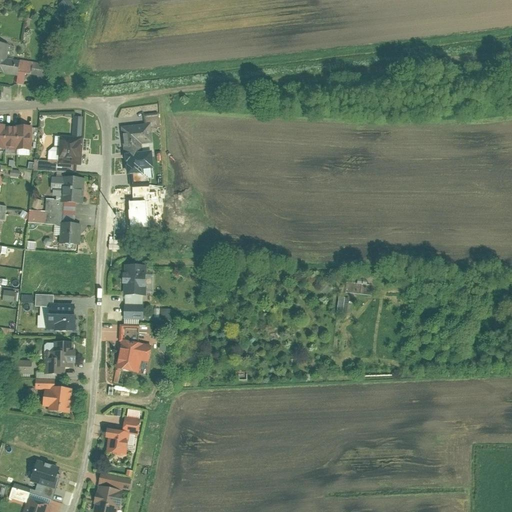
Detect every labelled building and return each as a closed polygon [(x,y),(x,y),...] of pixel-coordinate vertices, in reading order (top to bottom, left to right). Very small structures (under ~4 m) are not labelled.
[(66,0),(62,0),(57,3),(65,14),(73,9),(66,0)] [(11,43),(0,41),(0,73),(18,76),(17,83),(24,84),(26,72),(45,74),(47,64),(9,58),(11,43)] [(74,138),(58,137),(56,165),(81,166),(84,118),(75,117),(74,138)] [(151,124),(123,127),(128,172),(156,169),(151,124)] [(33,127),(0,125),(0,153),(33,154),(33,127)] [(55,161),(32,163),(33,172),(55,170),(55,161)] [(21,172),(11,170),(9,176),(20,178),(21,172)] [(85,179),(52,178),(51,190),(55,190),(54,197),(62,197),(62,203),(84,204),(85,179)] [(43,201),(35,198),(32,207),(40,210),(43,201)] [(150,202),(128,202),(129,232),(150,231),(150,202)] [(82,226),(63,225),(62,245),(81,246),(82,226)] [(147,266),(124,265),(123,295),(147,295),(147,266)] [(325,283),(319,290),(327,296),(333,290),(325,283)] [(2,291),(1,301),(14,302),(15,292),(2,291)] [(350,298),(340,297),(338,312),(349,313),(350,298)] [(76,304),(51,304),(51,307),(42,306),(42,314),(38,314),(38,328),(46,328),(46,331),(75,331),(76,304)] [(125,305),(125,324),(139,324),(139,321),(144,321),(144,305),(125,305)] [(172,309),(163,309),(163,320),(172,320),(172,309)] [(139,325),(120,325),(119,343),(121,344),(116,368),(139,373),(142,360),(150,362),(153,346),(124,341),(125,330),(139,330),(139,325)] [(170,342),(162,341),(160,352),(168,353),(170,342)] [(75,345),(45,343),(44,374),(63,375),(63,367),(74,367),(75,345)] [(32,360),(16,360),(16,374),(32,373),(32,360)] [(54,381),(36,380),(35,391),(45,391),(44,408),(49,408),(49,413),(71,414),(73,389),(54,388),(54,381)] [(143,411),(129,408),(125,430),(107,427),(105,439),(109,440),(107,453),(125,456),(127,444),(134,445),(136,435),(139,436),(143,411)] [(60,469),(36,463),(30,484),(54,490),(60,469)] [(133,480),(101,474),(93,511),(118,511),(123,490),(131,491),(133,480)] [(28,491),(12,487),(9,497),(25,501),(28,491)] [(49,511),(52,504),(27,497),(22,511),(49,511)]
